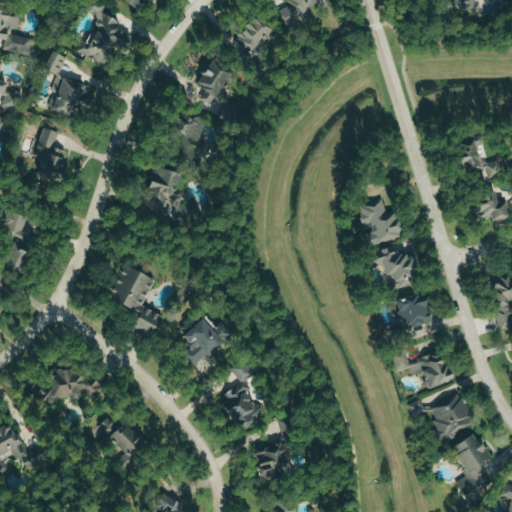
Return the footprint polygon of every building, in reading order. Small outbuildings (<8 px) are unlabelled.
[(131,35),(114,26),(117,19),(101,11),(105,4),(97,0),(90,0),(84,12),(96,18),(79,51),(98,60),(100,55),(107,59),(114,45),(123,50),(131,35)] [(287,0),(289,5),(278,9),(286,27),(298,22),(294,13),(325,0),(287,0)] [(461,0),(460,6),(481,10),(482,0),(461,0)] [(16,35),(19,16),(10,15),(10,9),(0,7),(0,47),(29,51),(31,36),(16,35)] [(271,30),(254,14),(235,34),(229,29),(224,35),(247,55),(271,30)] [(58,74),(66,56),(51,49),(43,68),(58,74)] [(197,86),(203,87),(198,101),(209,105),(210,103),(221,106),(233,68),(205,60),(197,86)] [(52,108),(77,114),(84,81),(56,75),(52,90),(56,91),(52,108)] [(207,158),(197,109),(173,114),(183,163),(207,158)] [(8,118),(0,115),(0,134),(2,135),(8,118)] [(59,130),(40,126),(35,144),(44,146),(37,175),(61,181),(69,147),(55,144),(59,130)] [(453,143),(460,169),(467,167),(471,182),(501,173),(497,158),(479,163),(471,138),(453,143)] [(175,168),(148,168),(148,207),(155,207),(155,215),(190,215),(190,196),(175,196),(175,168)] [(505,220),(506,199),(494,199),(494,188),(482,188),(482,200),(474,199),(473,218),(505,220)] [(359,203),(367,232),(363,233),(366,245),(398,237),(387,196),(359,203)] [(2,264),(21,272),(37,233),(22,227),(26,218),(2,208),(0,212),(0,229),(13,235),(2,264)] [(417,283),(410,252),(395,255),(393,245),(367,251),(371,268),(384,265),(389,289),(417,283)] [(153,278),(121,263),(105,296),(138,312),(131,326),(152,336),(163,315),(141,305),(153,278)] [(496,328),(511,326),(509,299),(511,298),(511,272),(491,275),(496,328)] [(431,321),(425,292),(396,298),(402,327),(431,321)] [(179,336),(192,350),(189,354),(197,363),(232,332),(221,320),(211,329),(200,317),(179,336)] [(396,370),(409,366),(411,374),(421,371),(427,388),(449,380),(439,350),(409,360),(405,348),(390,353),(396,370)] [(240,431),(250,425),(248,421),(265,411),(258,401),(254,403),(246,392),(251,389),(244,378),(252,374),(242,358),(230,366),(239,381),(223,392),(228,400),(222,403),(240,431)] [(475,422),(461,394),(426,411),(419,398),(407,404),(414,418),(426,412),(440,440),(475,422)] [(128,457),(144,442),(116,412),(100,428),(128,457)] [(284,415),(276,418),(283,437),(291,434),(284,415)] [(0,425),(0,458),(15,451),(24,469),(45,460),(39,446),(26,452),(12,421),(0,425)] [(467,475),(455,481),(466,501),(483,492),(481,487),(492,481),(482,462),(489,458),(475,432),(451,445),(467,475)] [(259,478),(275,474),(273,468),(288,464),(282,441),(252,449),(259,478)] [(511,511),(511,483),(502,484),(502,500),(508,500),(507,511),(511,511)]
